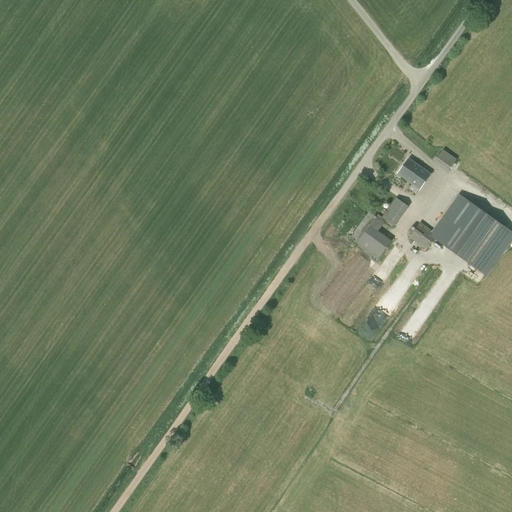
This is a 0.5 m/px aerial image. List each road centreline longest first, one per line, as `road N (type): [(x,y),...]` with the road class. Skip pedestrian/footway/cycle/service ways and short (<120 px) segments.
road 1 (track): [(117,511),(332,213)]
road 2 (unclassified): [(332,213),(485,0)]
